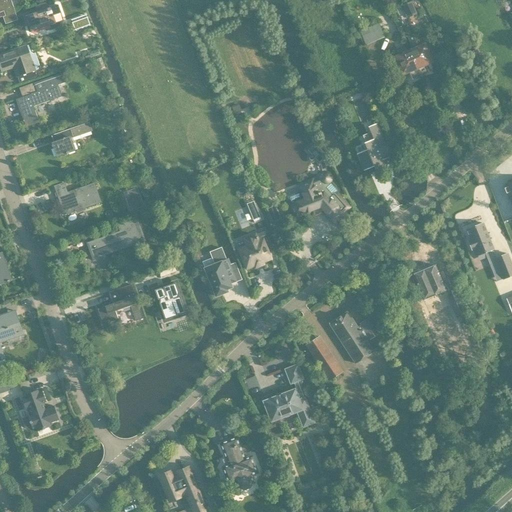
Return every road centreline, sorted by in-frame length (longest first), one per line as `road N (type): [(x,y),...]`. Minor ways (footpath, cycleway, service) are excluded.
road 1 (unclassified): [(122,456),(281,312),(511,125)]
road 2 (residential): [(122,456),(85,406),(0,163)]
